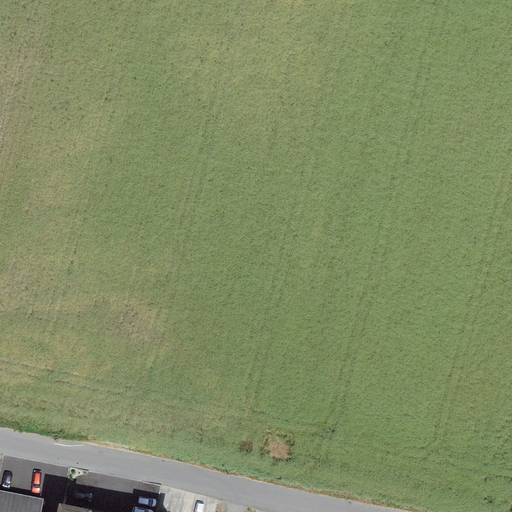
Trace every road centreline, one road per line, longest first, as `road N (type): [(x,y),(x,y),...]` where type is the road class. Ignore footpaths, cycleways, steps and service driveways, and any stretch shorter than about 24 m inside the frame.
road 1 (residential): [(0,440),(239,488)]
road 2 (residential): [(239,488),(357,511)]
